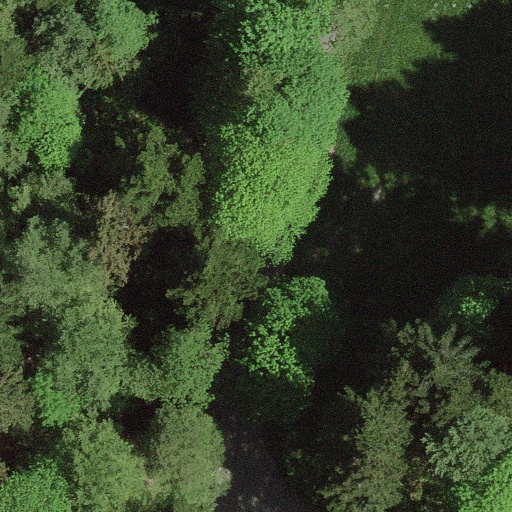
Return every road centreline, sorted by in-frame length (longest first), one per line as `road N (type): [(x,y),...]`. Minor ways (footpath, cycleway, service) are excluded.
road 1 (unclassified): [(297,0),(241,239),(225,358),(247,474),(304,511)]
road 2 (track): [(247,474),(119,449),(0,305)]
